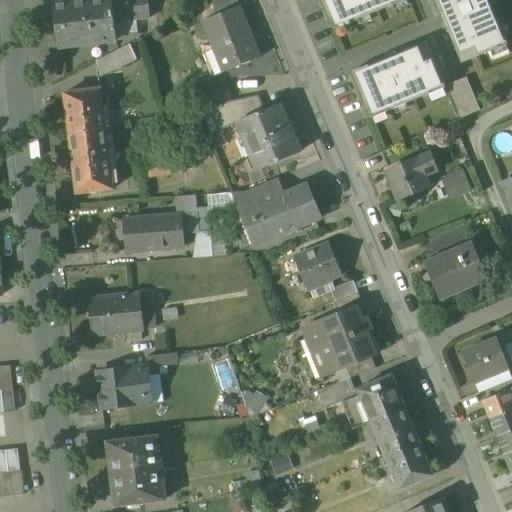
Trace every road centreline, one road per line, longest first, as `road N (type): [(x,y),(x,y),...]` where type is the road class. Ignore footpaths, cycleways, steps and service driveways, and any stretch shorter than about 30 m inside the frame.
road 1 (residential): [(19,91),(71,511)]
road 2 (residential): [(273,0),(420,346)]
road 3 (residential): [(420,346),(489,511)]
